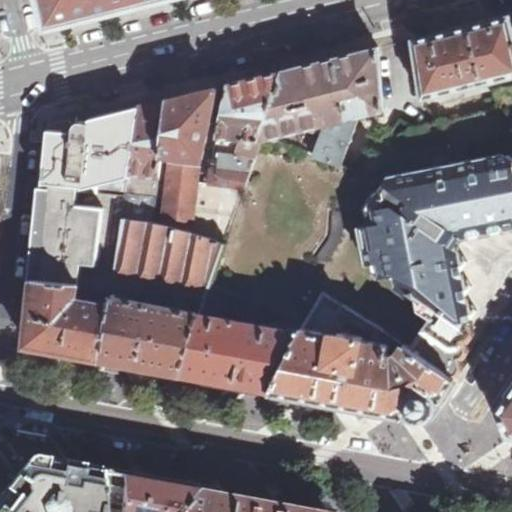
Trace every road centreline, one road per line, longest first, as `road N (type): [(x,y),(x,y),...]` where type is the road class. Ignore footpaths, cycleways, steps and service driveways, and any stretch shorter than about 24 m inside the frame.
road 1 (unclassified): [(349,0),(21,81)]
road 2 (residential): [(0,325),(21,81)]
road 3 (residential): [(511,347),(402,511)]
